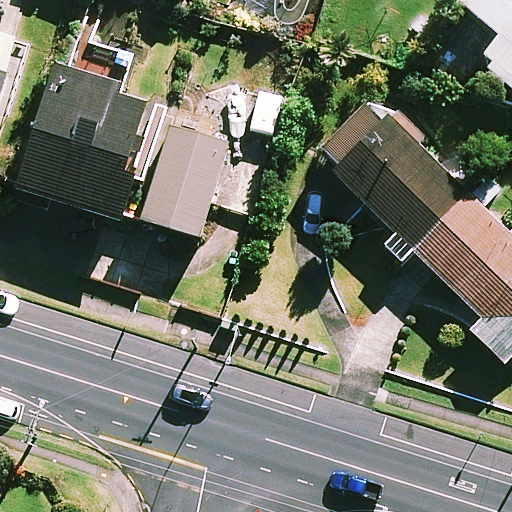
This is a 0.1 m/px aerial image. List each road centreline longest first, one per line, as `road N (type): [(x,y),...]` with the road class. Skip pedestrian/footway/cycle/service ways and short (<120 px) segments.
road 1 (secondary): [(213,425),(495,511)]
road 2 (secondary): [(0,357),(213,425)]
